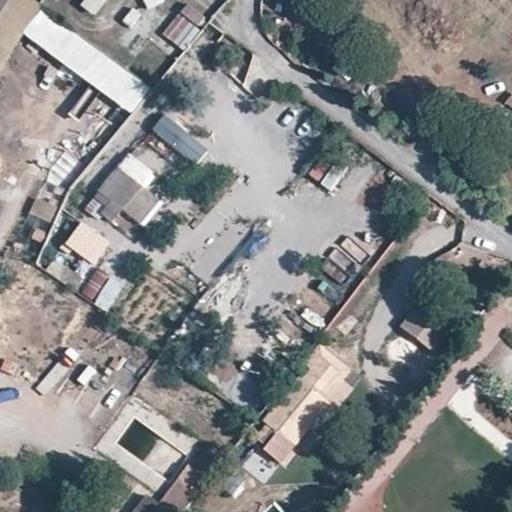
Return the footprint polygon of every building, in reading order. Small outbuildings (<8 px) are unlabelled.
[(0,0),(0,75),(43,9),(30,0),(0,0)] [(96,18),(108,0),(85,0),(80,7),(96,18)] [(188,49),(198,25),(172,15),(163,40),(188,49)] [(511,110),(511,94),(509,91),(500,102),(511,110)] [(152,170),(191,122),(179,112),(138,161),(151,171),(152,170)] [(121,210),(138,188),(149,175),(126,158),(83,212),(95,222),(99,216),(109,224),(121,210)] [(155,202),(138,188),(121,210),(137,224),(138,224),(155,202)] [(85,226),(70,247),(94,264),(109,243),(85,226)] [(192,228),(183,241),(206,255),(214,243),(192,228)] [(455,249),(443,256),(454,274),(466,267),(455,249)] [(28,263),(11,288),(46,313),(64,287),(28,263)] [(89,299),(106,274),(96,267),(78,292),(89,299)] [(389,427),(410,445),(511,327),(511,310),(500,300),(389,427)] [(407,379),(439,336),(405,310),(373,352),(407,379)] [(117,412),(65,373),(51,391),(104,430),(117,412)] [(287,452),(318,409),(315,407),(302,398),(289,389),(266,419),(269,421),(248,448),(257,455),(255,459),(273,471),(287,452)] [(309,389),(302,398),(315,407),(321,399),(309,389)] [(328,417),(318,409),(287,452),(288,452),(297,459),(328,417)] [(158,503),(169,511),(179,511),(196,490),(179,477),(158,503)] [(169,511),(158,503),(146,494),(131,511),(169,511)]
